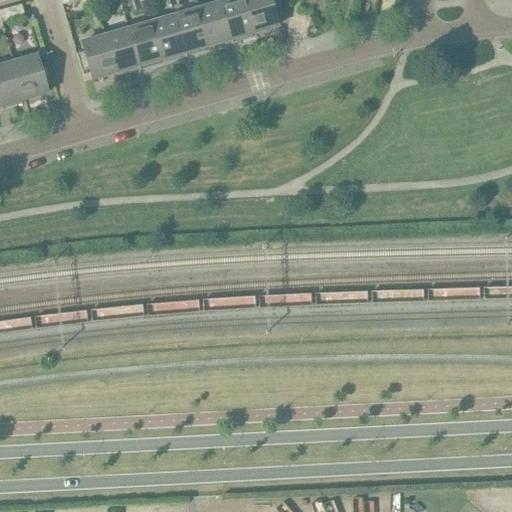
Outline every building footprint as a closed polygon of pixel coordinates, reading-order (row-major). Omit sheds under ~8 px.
[(231,40),(236,39),(237,42),(252,38),(251,34),(254,34),(244,0),(235,0),(221,4),(231,40)] [(244,0),(254,34),(278,27),(275,16),(283,14),(278,0),(244,0)] [(231,40),(221,4),(198,11),(208,47),(211,46),(212,50),(227,45),(226,42),(231,40)] [(0,11),(0,17),(2,23),(25,17),(21,5),(0,11)] [(208,47),(198,11),(175,18),(185,54),(190,52),(191,56),(205,52),(204,48),(208,47)] [(185,54),(175,18),(151,24),(162,60),(165,59),(166,63),(181,58),(180,55),(185,54)] [(162,60),(151,24),(128,31),(139,67),(144,65),(145,69),(160,65),(159,61),(162,60)] [(128,31),(105,38),(116,74),(119,73),(120,76),(135,72),(134,68),(139,67),(128,31)] [(92,80),(116,74),(105,38),(82,45),(84,53),(76,55),(81,72),(89,70),(92,80)] [(37,57),(13,64),(24,100),(47,93),(44,83),(52,81),(47,64),(39,66),(37,57)] [(0,104),(1,107),(6,105),(7,109),(22,104),(21,101),(24,100),(13,64),(0,68),(0,104)]
